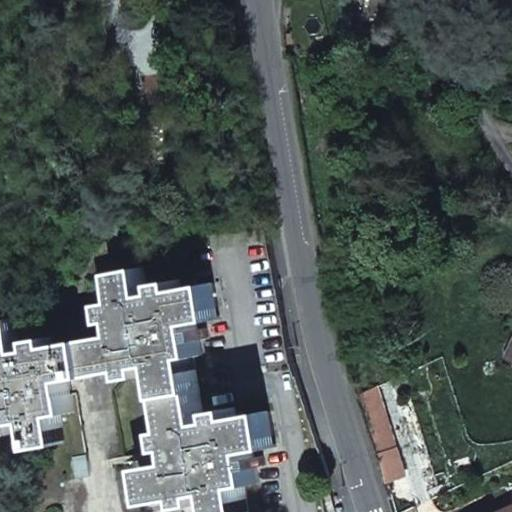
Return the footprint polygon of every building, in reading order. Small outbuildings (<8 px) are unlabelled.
[(141,467),(147,502),(181,497),(184,505),(201,502),(199,493),(214,490),(218,511),(247,511),(242,484),(256,481),(253,466),(252,457),(251,450),(276,446),(271,411),(250,414),(251,420),(236,423),(233,408),(215,411),(217,420),(204,422),(193,356),(201,354),(199,340),(198,332),(196,332),(194,322),(219,318),(212,283),(194,287),(194,293),(180,296),(176,280),(159,283),(161,292),(146,295),(141,267),(112,273),(117,301),(103,304),(106,322),(115,320),(117,334),(93,338),(100,373),(124,369),(127,377),(144,374),(142,365),(157,363),(169,430),(160,431),(162,449),(171,448),(174,462),(141,467)] [(100,373),(93,338),(65,344),(66,350),(52,352),(49,338),(31,341),(33,350),(19,352),(13,319),(0,321),(0,434),(16,432),(15,423),(29,420),(35,448),(63,442),(58,414),(72,411),(66,380),(100,373)] [(198,332),(199,340),(208,338),(207,328),(197,330),(198,332)] [(77,479),(91,476),(87,454),(72,457),(77,479)] [(252,457),(253,466),(263,465),(261,455),(252,457)]
